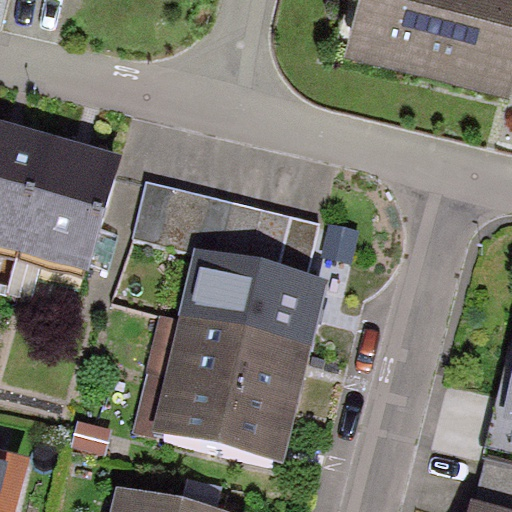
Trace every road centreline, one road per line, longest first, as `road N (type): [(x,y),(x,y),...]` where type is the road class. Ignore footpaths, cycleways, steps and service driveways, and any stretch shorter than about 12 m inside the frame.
road 1 (residential): [(360,511),(437,179)]
road 2 (residential): [(0,66),(233,116)]
road 3 (residential): [(233,116),(437,179)]
